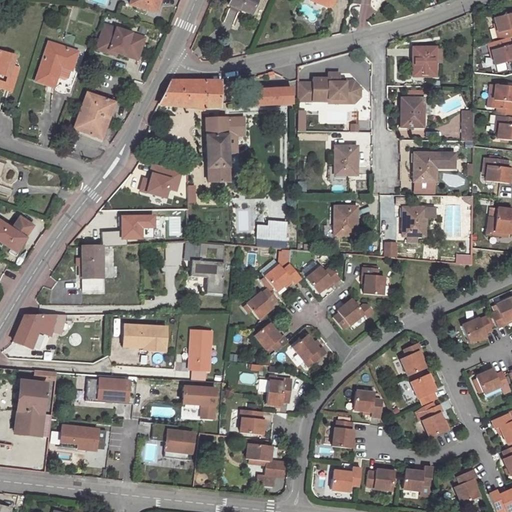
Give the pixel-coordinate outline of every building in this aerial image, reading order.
[(158,0),(130,0),(130,2),(129,5),(155,13),(158,0)] [(230,0),(229,5),(239,9),(251,15),(256,0),(230,0)] [(511,13),(494,18),(497,32),(500,31),(503,40),(507,38),(511,36),(511,13)] [(104,25),(103,30),(114,34),(116,29),(104,25)] [(114,34),(103,30),(96,49),(108,53),(109,51),(116,53),(137,60),(144,38),(116,29),(114,34)] [(74,36),(65,33),(62,41),(71,44),(74,36)] [(500,40),(491,43),(489,43),(486,44),(488,51),(491,51),(495,65),(510,61),(511,61),(511,52),(511,53),(509,46),(507,38),(503,40),(500,40)] [(70,70),(76,52),(48,43),(35,80),(53,86),(56,78),(60,67),(70,70)] [(440,48),(414,48),(414,56),(412,56),(412,76),(434,76),(434,64),(440,64),(440,48)] [(4,83),(2,89),(11,91),(18,68),(12,66),(14,57),(0,52),(0,74),(6,76),(4,83)] [(60,67),(56,78),(63,81),(67,78),(70,70),(60,67)] [(310,83),(296,83),(296,102),(326,102),(326,99),(342,100),(346,103),(351,104),(357,97),(357,88),(351,82),(342,82),(342,83),(336,83),(336,79),(336,73),(326,73),(326,79),(310,79),(310,83)] [(169,81),(157,105),(178,106),(201,109),(210,109),(218,109),(218,81),(169,81)] [(511,87),(490,84),(487,107),(496,109),(511,111),(511,105),(511,87)] [(266,89),(252,90),(253,107),(290,105),(290,88),(275,89),(276,90),(266,91),(266,89)] [(421,92),(407,92),(407,99),(402,99),(402,107),(401,107),(400,126),(421,127),(421,92)] [(113,104),(86,94),(73,128),(100,138),(113,104)] [(318,110),(318,118),(319,118),(319,124),(345,124),(346,109),(338,109),(338,110),(318,110)] [(472,142),(473,112),(462,112),(462,142),(472,142)] [(511,117),(499,116),(498,124),(495,123),(494,133),(497,133),(496,139),(511,140),(511,117)] [(205,120),(207,167),(227,166),(226,137),(244,136),(243,118),(205,120)] [(355,147),(334,147),(334,166),(327,166),(327,184),(346,184),(346,175),(353,175),(353,167),(355,167),(355,147)] [(453,154),(413,154),(412,181),(435,181),(435,168),(453,168),(453,154)] [(506,168),(507,161),(488,159),(487,166),(483,166),(482,174),(486,174),(485,180),(497,182),(508,183),(509,175),(507,175),(507,168),(506,168)] [(227,166),(207,167),(207,182),(218,182),(223,182),(228,182),(227,166)] [(178,180),(178,172),(168,169),(168,177),(178,180)] [(179,205),(186,205),(186,195),(194,194),(193,176),(178,172),(178,180),(179,205)] [(355,207),(333,207),(333,225),(323,225),(323,240),(333,240),(333,235),(353,235),(353,228),(354,228),(355,207)] [(406,236),(417,236),(423,236),(423,218),(434,218),(434,208),(403,208),(403,216),(402,216),(402,236),(406,236)] [(511,213),(511,212),(503,212),(504,209),(495,208),(494,218),(493,231),(502,232),(501,236),(508,237),(508,233),(511,233),(511,213)] [(227,209),(217,210),(217,223),(228,222),(227,209)] [(493,231),(494,218),(489,217),(487,234),(501,236),(502,232),(493,231)] [(15,251),(21,241),(31,226),(18,220),(11,230),(0,223),(0,241),(11,249),(15,251)] [(267,227),(256,226),(256,237),(264,238),(265,238),(285,239),(286,224),(267,222),(267,227)] [(282,249),(285,249),(285,239),(265,238),(264,238),(264,242),(266,242),(267,248),(282,249)] [(25,244),(21,241),(15,251),(11,249),(9,252),(17,256),(25,244)] [(183,242),(182,260),(189,260),(197,261),(198,243),(183,242)] [(222,245),(198,243),(197,261),(189,260),(188,276),(205,277),(204,293),(220,294),(222,262),(221,262),(222,245)] [(397,258),(397,243),(383,243),(383,258),(397,258)] [(102,246),(81,248),(81,291),(102,291),(102,246)] [(299,278),(288,265),(288,264),(289,249),(285,249),(282,249),(282,251),(279,250),(278,265),(263,277),(276,292),(284,285),(290,280),(292,282),(292,283),(299,278)] [(471,264),(471,256),(457,255),(456,264),(471,264)] [(331,282),(333,284),(339,279),(329,268),(323,272),(320,267),(305,279),(316,293),(323,288),(331,282)] [(363,294),(381,295),(383,277),(376,276),(377,269),(362,268),(361,275),(365,275),(364,284),(363,294)] [(324,290),(333,284),(331,282),(323,288),(324,290)] [(264,314),(272,308),(270,306),(276,301),(266,289),(260,294),(259,292),(245,304),(257,319),(264,314)] [(342,302),(344,305),(351,299),(349,296),(342,302)] [(490,314),(497,327),(497,328),(504,325),(505,324),(504,321),(511,317),(511,298),(511,297),(495,305),(497,311),(490,314)] [(332,318),(342,329),(346,325),(348,326),(363,314),(366,318),(373,312),(367,305),(362,305),(358,308),(351,299),(344,305),(336,311),(338,313),(332,318)] [(68,315),(57,316),(52,330),(52,332),(62,334),(68,315)] [(23,316),(13,341),(31,348),(38,332),(40,326),(52,330),(57,316),(28,316),(23,316)] [(477,339),(485,336),(484,333),(491,330),(490,328),(485,319),(485,317),(478,319),(478,318),(461,326),(468,343),(477,339)] [(268,324),(273,331),(276,328),(270,321),(268,324)] [(271,346),(274,351),(286,341),(282,336),(279,338),(273,331),(268,324),(253,335),(266,350),(271,346)] [(129,342),(130,325),(124,325),(122,346),(143,348),(143,350),(148,350),(148,344),(129,342)] [(166,327),(130,325),(129,342),(148,344),(148,350),(165,351),(166,327)] [(51,336),(52,332),(52,330),(40,326),(38,332),(51,336)] [(193,369),(206,370),(208,370),(209,333),(191,331),(189,369),(193,369)] [(305,335),(291,347),(308,368),(325,354),(319,348),(317,350),(311,342),(305,335)] [(313,340),(311,342),(317,350),(319,348),(313,340)] [(399,359),(407,376),(425,368),(421,360),(417,351),(419,350),(416,343),(402,349),(405,356),(399,359)] [(205,379),(206,370),(193,369),(193,378),(205,379)] [(507,386),(503,375),(501,372),(495,374),(492,369),(492,370),(483,373),(475,377),(483,394),(499,387),(500,389),(507,386)] [(55,373),(34,371),(34,379),(54,380),(55,373)] [(419,399),(422,405),(435,399),(433,393),(435,392),(431,383),(427,375),(410,382),(418,399),(419,399)] [(282,383),(282,379),(274,378),(274,382),(267,381),(264,404),(274,405),(275,401),(281,402),(288,403),(290,383),(282,383)] [(133,405),(136,382),(87,379),(85,401),(105,403),(105,400),(110,400),(110,403),(133,405)] [(46,384),(20,381),(14,434),(40,437),(46,384)] [(214,389),(183,387),(182,404),(201,405),(200,418),(212,419),(214,389)] [(370,412),(370,416),(370,417),(379,418),(381,400),(372,399),(373,393),(355,391),(352,410),(361,411),(370,412)] [(421,421),(429,438),(446,430),(442,421),(439,413),(441,412),(438,405),(425,411),(427,418),(421,421)] [(260,420),(261,412),(241,410),(241,418),(239,418),(237,427),(240,427),(239,433),(261,435),(262,426),(259,425),(260,420)] [(499,427),(502,435),(506,443),(511,440),(511,420),(510,421),(507,414),(490,421),(494,429),(495,428),(499,427)] [(350,430),(350,423),(335,421),(335,429),(333,428),(331,447),(350,449),(351,440),(352,430),(350,430)] [(177,426),(152,423),(151,440),(165,442),(163,458),(189,461),(192,434),(176,432),(177,426)] [(103,450),(105,431),(61,426),(58,447),(94,451),(94,449),(103,450)] [(269,454),(270,446),(246,444),(244,459),(249,460),(249,464),(265,465),(264,475),(258,475),(256,484),(273,486),(274,477),(282,478),(283,463),(268,461),(265,461),(266,454),(269,454)] [(511,446),(501,451),(504,458),(502,459),(506,468),(510,475),(511,474),(511,446)] [(432,468),(423,467),(422,472),(415,471),(404,470),(402,489),(420,491),(420,495),(429,496),(432,468)] [(358,487),(360,469),(352,468),(351,473),(340,472),(332,471),(330,489),(349,492),(350,486),(358,487)] [(385,471),(375,470),(374,472),(367,471),(366,486),(373,487),(373,488),(391,491),(394,472),(385,471)] [(473,479),(475,478),(471,470),(455,477),(459,486),(453,488),(461,504),(478,497),(474,487),(471,480),(473,479)] [(497,492),(496,490),(488,494),(495,511),(505,511),(506,511),(511,509),(511,488),(498,494),(497,492)]
